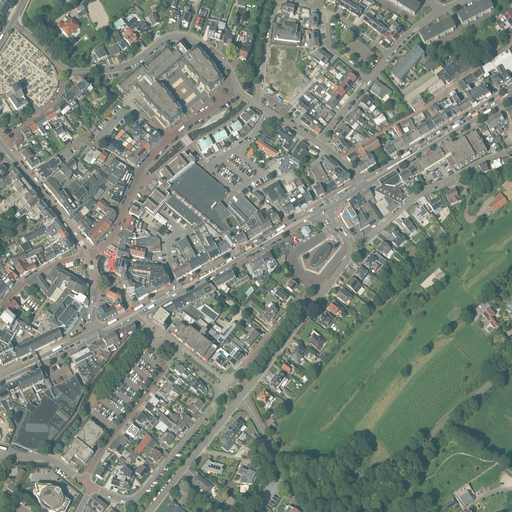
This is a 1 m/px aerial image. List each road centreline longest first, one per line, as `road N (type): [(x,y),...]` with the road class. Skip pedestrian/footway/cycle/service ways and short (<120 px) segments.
road 1 (unclassified): [(511,365),(384,481),(341,503),(317,502),(288,486),(239,398)]
road 2 (unclassified): [(237,89),(225,65),(188,37),(162,39),(122,67),(70,71),(12,21)]
road 3 (residential): [(340,161),(511,43)]
road 4 (unclassified): [(84,481),(176,353)]
road 5 (unclassified): [(87,253),(113,236),(138,173),(178,131)]
road 6 (unclassified): [(148,511),(239,398)]
road 7 (primary): [(96,337),(220,267)]
road 8 (unclassified): [(132,499),(221,388)]
road 9 (primary): [(220,267),(93,331)]
road 10 (secondary): [(87,253),(8,152)]
